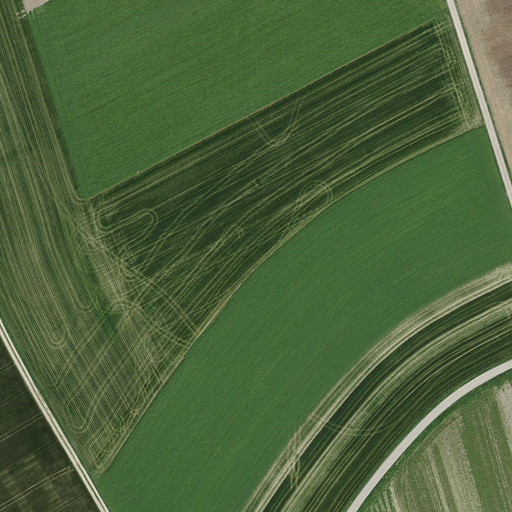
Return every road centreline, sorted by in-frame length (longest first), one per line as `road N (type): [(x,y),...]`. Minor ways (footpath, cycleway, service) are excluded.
road 1 (unclassified): [(351,511),(427,420),(511,363)]
road 2 (track): [(0,327),(103,511)]
road 3 (track): [(511,199),(449,0)]
